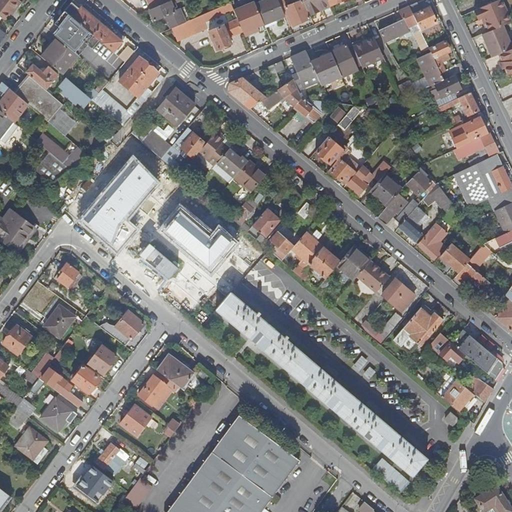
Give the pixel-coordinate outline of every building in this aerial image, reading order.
[(19,0),(0,0),(0,16),(5,20),(10,13),(12,14),(22,2),(19,0)] [(147,0),(151,8),(170,0),(147,0)] [(168,21),(171,28),(189,20),(183,6),(177,9),(174,3),(180,0),(179,0),(170,0),(151,8),(149,9),(154,20),(162,16),(165,23),(168,21)] [(271,21),(284,16),(276,0),(264,0),(254,4),(265,27),(273,24),(271,21)] [(276,0),(284,16),(288,26),(291,25),(292,26),(308,19),(300,1),(288,6),(285,0),(276,0)] [(314,8),(327,2),(326,0),(301,0),(308,15),(316,11),(314,8)] [(500,0),(496,0),(475,10),(480,20),(482,19),(488,31),(491,30),(502,25),(509,22),(500,0)] [(502,0),(500,0),(509,22),(511,20),(508,12),(511,10),(509,6),(506,7),(502,0)] [(63,11),(69,15),(78,5),(72,1),(63,11)] [(398,10),(402,20),(378,31),(384,42),(403,33),(411,30),(409,27),(416,24),(412,15),(408,6),(398,10)] [(82,27),(91,35),(112,52),(121,41),(80,7),(71,18),(82,27)] [(428,8),(412,15),(416,24),(419,30),(436,22),(428,8)] [(63,11),(63,10),(53,23),(57,27),(66,35),(67,35),(68,35),(69,35),(70,35),(72,32),(86,45),(90,48),(98,40),(91,35),(82,27),(71,18),(69,15),(63,11)] [(475,10),(473,11),(478,20),(477,20),(479,26),(482,25),(485,32),(488,31),(482,19),(480,20),(475,10)] [(207,29),(201,15),(189,20),(171,28),(177,42),(207,29)] [(244,17),(237,20),(242,31),(249,28),(244,17)] [(228,37),(242,31),(237,20),(209,32),(216,49),(230,43),(228,37)] [(411,29),(413,33),(419,30),(416,24),(409,27),(411,30),(411,29)] [(485,32),(481,34),(491,57),(498,54),(511,48),(502,25),(491,30),(488,31),(485,32)] [(57,27),(51,34),(56,38),(77,55),(86,45),(72,32),(70,35),(69,35),(68,35),(67,35),(66,35),(57,27)] [(416,39),(413,33),(411,29),(411,30),(403,33),(408,43),(416,39)] [(419,46),(426,43),(419,30),(413,33),(416,39),(419,46)] [(77,55),(56,38),(40,57),(61,74),(77,55)] [(367,40),(366,41),(367,43),(363,45),(361,43),(352,47),(352,48),(360,65),(361,67),(364,66),(383,58),(373,38),(367,40)] [(430,52),(443,79),(453,74),(459,71),(456,65),(444,70),(441,64),(440,65),(439,63),(449,58),(446,52),(449,51),(444,41),(429,49),(430,52)] [(426,43),(419,46),(422,52),(429,49),(427,46),(426,43)] [(335,64),(340,76),(341,77),(356,70),(355,68),(360,65),(352,48),(347,50),(345,44),(331,50),(336,63),(335,64)] [(127,45),(118,56),(125,61),(134,50),(127,45)] [(511,48),(498,54),(501,62),(503,67),(506,74),(510,72),(511,71),(511,48)] [(292,78),(297,89),(318,80),(311,65),(305,50),(290,57),(295,69),(296,69),(298,73),(291,76),(292,78)] [(429,85),(443,79),(430,52),(416,59),(429,85)] [(318,80),(320,85),(340,76),(335,64),(330,53),(323,57),(323,59),(311,65),(318,80)] [(137,96),(158,72),(138,56),(118,80),(137,96)] [(273,64),(276,74),(285,70),(281,61),(273,64)] [(28,71),(47,87),(59,74),(50,66),(46,71),(43,71),(34,64),(28,71)] [(264,68),(274,91),(281,86),(277,75),(276,74),(273,64),(264,68)] [(443,79),(432,84),(435,89),(436,88),(441,97),(451,93),(451,94),(455,93),(454,91),(460,88),(453,74),(443,79)] [(28,105),(48,121),(62,104),(51,95),(29,76),(15,93),(28,105)] [(85,107),(92,99),(67,77),(60,85),(64,89),(63,91),(69,96),(71,94),(85,107)] [(228,91),(248,109),(261,100),(264,98),(241,78),(229,83),(228,91)] [(292,78),(281,86),(274,91),(264,98),(261,100),(267,109),(283,97),(294,106),(301,98),(297,89),(292,78)] [(397,87),(402,98),(415,93),(410,81),(397,87)] [(0,90),(6,95),(0,102),(0,110),(15,122),(28,105),(15,93),(3,83),(0,87),(0,90)] [(125,125),(134,114),(103,89),(94,99),(125,125)] [(158,110),(177,126),(195,105),(176,89),(158,110)] [(469,92),(441,106),(438,107),(440,111),(457,103),(460,102),(461,105),(467,116),(478,111),(469,92)] [(340,97),(341,104),(353,106),(350,98),(340,97)] [(301,98),(294,106),(312,121),(320,113),(319,111),(324,102),(301,98)] [(427,104),(430,110),(438,107),(441,106),(438,99),(427,104)] [(353,106),(337,124),(344,129),(362,107),(353,106)] [(366,114),(372,119),(379,109),(370,108),(366,114)] [(15,122),(0,110),(0,138),(6,144),(20,127),(15,122)] [(403,117),(406,122),(414,118),(412,113),(403,117)] [(448,121),(450,126),(461,121),(458,116),(448,121)] [(449,132),(456,148),(487,134),(479,117),(449,132)] [(206,144),(188,129),(172,147),(162,159),(180,175),(186,168),(176,160),(181,154),(186,158),(189,154),(195,159),(200,152),(206,144)] [(152,130),(142,142),(162,159),(172,147),(152,130)] [(218,131),(206,144),(200,152),(216,165),(218,163),(230,149),(220,140),(223,136),(218,131)] [(37,141),(48,151),(69,168),(78,162),(43,133),(37,141)] [(487,134),(456,148),(454,150),(458,159),(477,150),(478,151),(480,151),(482,151),(486,149),(489,155),(497,151),(489,133),(487,134)] [(346,149),(356,137),(353,135),(349,139),(350,140),(343,148),(345,149),(346,149)] [(327,136),(314,151),(328,164),(336,155),(338,158),(344,151),(327,136)] [(407,146),(413,153),(417,151),(413,143),(407,146)] [(237,155),(238,154),(239,152),(232,146),(230,149),(237,155)] [(218,163),(235,178),(248,162),(238,154),(237,155),(230,149),(218,163)] [(338,158),(328,170),(344,183),(353,172),(341,161),(349,152),(346,149),(345,149),(344,151),(338,158)] [(69,168),(48,151),(34,168),(50,182),(69,168)] [(159,182),(132,154),(78,219),(118,255),(139,228),(129,219),(159,182)] [(511,186),(511,187),(496,154),(484,160),(475,164),(454,174),(470,207),(488,199),(494,211),(511,201),(511,186)] [(473,158),(475,164),(484,160),(481,155),(473,158)] [(251,193),(266,175),(249,161),(248,162),(235,178),(234,178),(251,193)] [(372,176),(378,181),(384,174),(389,167),(383,162),(372,176)] [(234,178),(235,178),(218,163),(216,165),(213,169),(230,184),(234,178)] [(362,165),(346,183),(358,194),(366,184),(362,180),(362,176),(367,170),(362,165)] [(418,172),(406,183),(417,195),(429,183),(418,172)] [(370,190),(387,205),(397,194),(401,189),(384,174),(378,181),(370,190)] [(444,211),(451,203),(436,183),(422,199),(428,205),(434,198),(444,211)] [(397,194),(387,205),(376,217),(385,225),(394,213),(396,214),(406,201),(397,194)] [(395,220),(400,224),(416,206),(420,201),(418,199),(415,202),(413,200),(395,220)] [(458,200),(452,205),(467,223),(474,220),(458,200)] [(505,233),(511,229),(511,201),(494,211),(505,233)] [(213,230),(179,203),(156,231),(211,276),(239,242),(218,224),(213,230)] [(236,222),(239,225),(240,222),(241,223),(252,209),(245,203),(238,211),(238,212),(234,217),(238,220),(236,222)] [(298,213),(304,219),(312,209),(306,203),(298,213)] [(416,206),(400,224),(397,227),(414,242),(421,233),(416,228),(418,227),(415,224),(424,213),(416,206)] [(267,209),(253,225),(266,236),(279,220),(267,209)] [(0,238),(16,251),(34,227),(12,211),(4,221),(0,217),(0,238)] [(415,224),(418,227),(427,216),(424,213),(415,224)] [(424,235),(421,238),(422,239),(417,244),(433,259),(442,249),(438,246),(440,242),(439,241),(446,232),(435,222),(424,235)] [(284,225),(278,233),(287,241),(293,234),(284,225)] [(511,229),(505,233),(482,244),(494,253),(511,244),(511,229)] [(293,246),(287,241),(278,233),(271,241),(272,242),(270,244),(274,248),(271,252),(282,261),(287,255),(286,255),(293,246)] [(310,264),(323,247),(306,233),(292,249),(310,264)] [(424,235),(421,233),(414,242),(416,244),(421,238),(424,235)] [(179,268),(149,242),(138,255),(168,280),(179,268)] [(443,251),(446,247),(440,242),(438,246),(442,249),(443,251)] [(466,263),(468,260),(449,243),(446,247),(443,251),(435,261),(454,277),(466,263)] [(340,262),(323,247),(310,264),(326,278),(337,265),(340,262)] [(354,280),(358,276),(369,263),(370,261),(353,247),(340,262),(337,265),(354,280)] [(358,276),(377,292),(387,281),(375,271),(377,269),(369,263),(358,276)] [(504,295),(466,263),(454,277),(464,285),(471,276),(474,279),(473,280),(497,300),(500,297),(503,300),(508,300),(494,318),(511,333),(511,302),(509,300),(504,295)] [(58,279),(69,287),(80,274),(66,264),(61,270),(63,271),(58,279)] [(299,265),(293,271),(299,276),(304,270),(299,265)] [(304,270),(299,276),(306,281),(311,275),(304,270)] [(382,296),(402,312),(414,296),(395,280),(382,296)] [(321,284),(316,290),(333,305),(339,298),(336,296),(321,284)] [(250,309),(222,285),(206,302),(413,476),(417,471),(421,473),(430,462),(414,449),(417,445),(408,438),(405,441),(374,415),(377,412),(368,404),(365,407),(334,381),(337,377),(328,370),(325,373),(294,346),(297,343),(287,335),(285,338),(259,317),(262,313),(253,306),(250,309)] [(336,296),(339,298),(346,290),(343,288),(336,296)] [(60,338),(76,317),(60,305),(44,326),(60,338)] [(409,337),(421,347),(443,320),(435,313),(433,314),(423,305),(404,329),(411,335),(409,337)] [(106,331),(125,346),(144,324),(129,312),(116,327),(110,326),(106,331)] [(444,331),(450,336),(455,331),(457,332),(462,326),(460,325),(463,321),(457,316),(444,331)] [(4,343),(19,355),(32,337),(17,325),(4,343)] [(451,343),(495,380),(502,367),(501,363),(462,330),(451,343)] [(434,341),(429,346),(446,360),(450,355),(458,362),(465,354),(451,343),(450,341),(440,333),(434,341)] [(63,347),(67,350),(73,342),(69,339),(67,342),(63,347)] [(104,374),(117,357),(102,346),(89,363),(104,374)] [(59,351),(57,355),(61,358),(67,350),(63,347),(59,351)] [(47,354),(35,370),(41,375),(54,358),(47,354)] [(169,355),(158,370),(177,384),(182,387),(193,372),(169,355)] [(22,402),(23,400),(0,383),(0,382),(0,377),(10,363),(3,358),(1,360),(0,360),(0,395),(17,408),(22,402)] [(363,358),(355,368),(360,371),(367,362),(363,358)] [(101,378),(84,366),(73,380),(78,383),(76,386),(79,388),(81,385),(90,393),(91,392),(94,394),(98,388),(95,386),(101,378)] [(75,387),(50,369),(41,380),(44,382),(79,408),(83,402),(73,394),(75,391),(73,389),(75,387)] [(371,369),(366,375),(370,379),(376,373),(371,369)] [(177,384),(158,370),(155,375),(168,385),(174,389),(177,384)] [(155,375),(139,395),(153,405),(168,385),(155,375)] [(471,392),(472,391),(483,401),(493,388),(481,380),(474,376),(466,388),(471,392)] [(452,377),(438,394),(459,411),(469,400),(472,401),(476,396),(452,377)] [(37,381),(30,391),(35,394),(44,382),(41,380),(39,378),(37,381)] [(88,395),(90,393),(81,385),(79,388),(88,395)] [(30,400),(35,394),(30,391),(25,397),(30,400)] [(59,431),(73,412),(57,399),(42,418),(59,431)] [(33,411),(22,402),(17,408),(27,416),(29,417),(33,411)] [(138,437),(152,418),(135,405),(121,423),(138,437)] [(17,408),(7,421),(17,429),(27,416),(17,408)] [(446,420),(454,426),(459,419),(451,413),(446,420)] [(210,456),(193,480),(192,479),(186,488),(187,488),(169,511),(168,511),(167,511),(260,511),(269,500),(270,501),(277,492),(276,492),(296,464),(297,465),(300,460),(240,415),(237,420),(217,448),(216,447),(210,456)] [(175,431),(181,424),(174,419),(169,426),(175,431)] [(29,427),(15,446),(38,462),(47,450),(43,448),(48,441),(29,427)] [(96,462),(104,468),(119,449),(112,443),(96,462)] [(402,492),(412,480),(383,456),(373,468),(402,492)] [(143,468),(146,470),(149,466),(152,462),(149,460),(143,468)] [(75,489),(94,503),(99,495),(103,498),(111,488),(89,472),(75,489)] [(135,485),(129,492),(122,503),(133,511),(152,486),(141,478),(135,485)] [(511,511),(511,510),(497,485),(476,497),(484,511),(493,505),(495,508),(497,507),(500,511),(511,511)] [(0,506),(8,495),(0,489),(0,506)] [(374,511),(375,510),(366,502),(361,509),(364,511),(374,511)]
